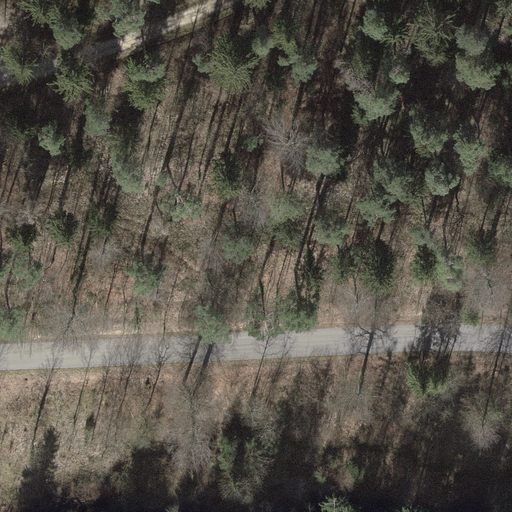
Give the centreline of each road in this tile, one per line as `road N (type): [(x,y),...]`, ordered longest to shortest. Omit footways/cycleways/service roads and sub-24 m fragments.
road 1 (tertiary): [(0,363),(428,340),(511,347)]
road 2 (track): [(0,82),(228,0)]
